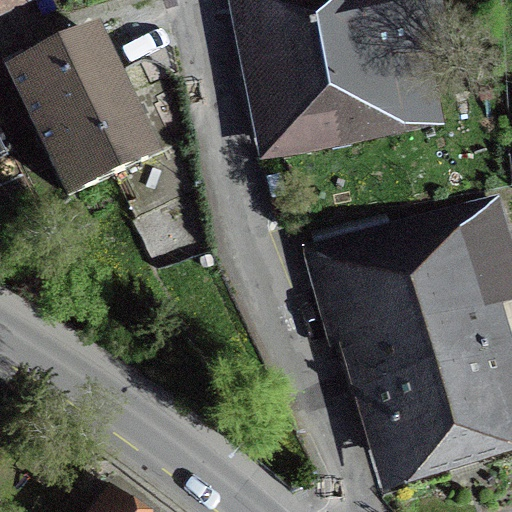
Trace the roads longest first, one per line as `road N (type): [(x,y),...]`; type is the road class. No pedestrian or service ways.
road 1 (residential): [(200,0),(358,511)]
road 2 (tertiary): [(0,358),(156,456),(225,511)]
